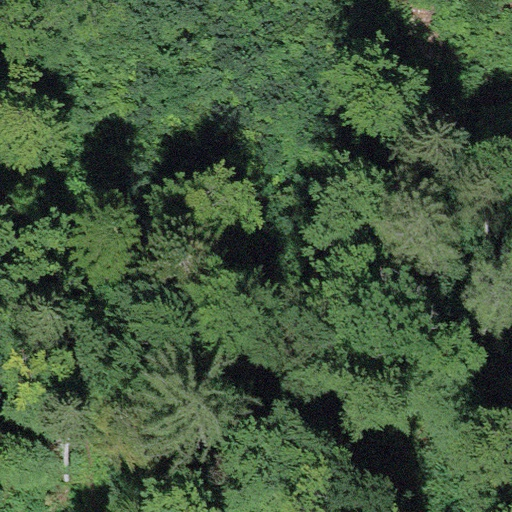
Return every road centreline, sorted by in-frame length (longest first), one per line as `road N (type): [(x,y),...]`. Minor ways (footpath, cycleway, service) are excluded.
road 1 (track): [(28,205),(353,174),(511,145)]
road 2 (track): [(0,194),(28,205),(80,346),(105,511)]
